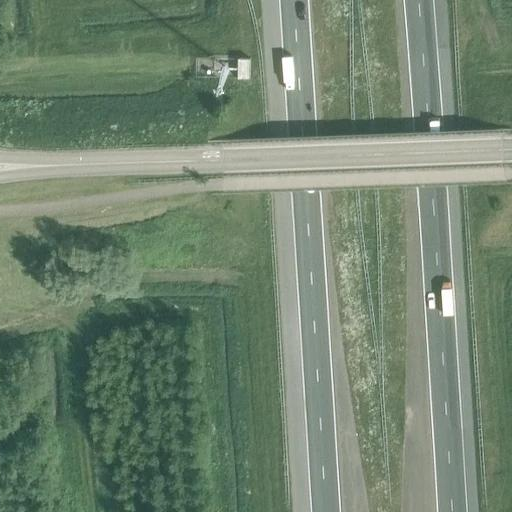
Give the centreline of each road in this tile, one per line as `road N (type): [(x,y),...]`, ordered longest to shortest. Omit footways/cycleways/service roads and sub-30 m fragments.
road 1 (motorway): [(295,0),(326,511)]
road 2 (motorway): [(452,511),(421,0)]
road 3 (tertiary): [(0,168),(511,148)]
